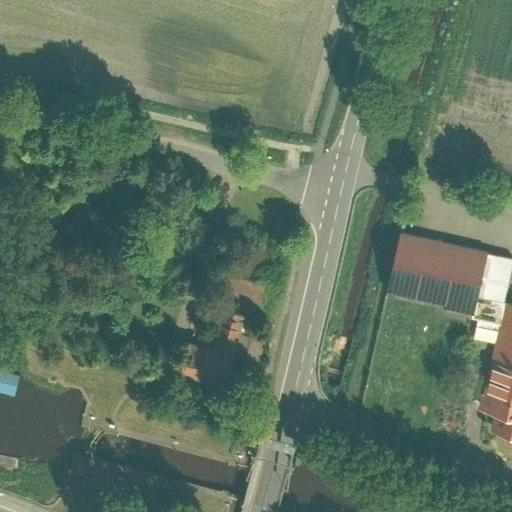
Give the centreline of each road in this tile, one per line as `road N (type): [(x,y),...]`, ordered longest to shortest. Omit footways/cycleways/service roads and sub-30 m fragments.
road 1 (unclassified): [(0,112),(339,190)]
road 2 (unclassified): [(289,401),(511,492)]
road 3 (tertiary): [(339,190),(289,401)]
road 4 (tertiary): [(389,0),(339,190)]
road 5 (unknown): [(339,190),(511,235)]
